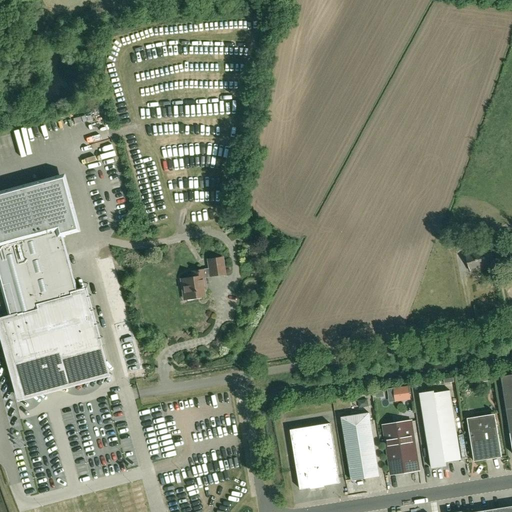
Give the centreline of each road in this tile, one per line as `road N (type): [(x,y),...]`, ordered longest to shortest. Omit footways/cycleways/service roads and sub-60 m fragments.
road 1 (unclassified): [(511,334),(240,375)]
road 2 (unclassified): [(511,484),(328,511)]
road 3 (unclassified): [(240,375),(271,511)]
